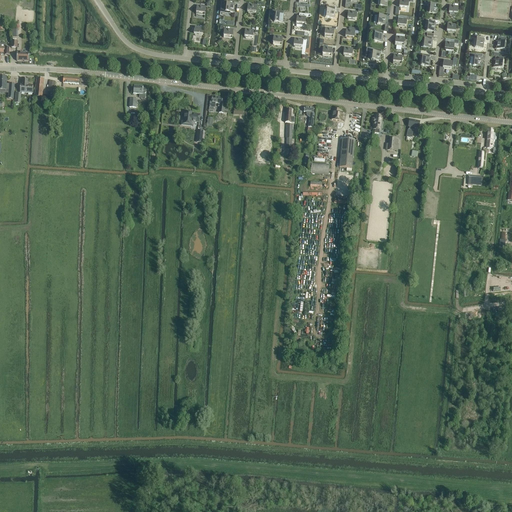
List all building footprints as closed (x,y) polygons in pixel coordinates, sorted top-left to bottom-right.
[(223,0),(221,11),(235,13),(235,12),(233,12),(234,5),(236,5),(233,5),(234,1),(228,1),(223,0)] [(400,0),(399,8),(408,9),(409,1),(400,0)] [(427,7),(427,13),(428,13),(436,14),(437,5),(429,4),(429,5),(430,5),(430,7),(427,7)] [(248,5),(247,12),(256,13),(257,6),(248,5)] [(197,6),(196,15),(196,13),(204,14),(204,16),(205,16),(206,7),(197,6)] [(324,10),(323,17),(325,17),(325,18),(335,19),(335,18),(334,18),(334,11),(336,11),(328,10),(329,7),(326,6),(326,10),(325,10),(324,10)] [(449,6),(449,13),(457,14),(458,7),(449,6)] [(272,11),(272,14),(274,14),(276,14),(275,22),(274,22),(284,23),(283,23),(284,15),(285,16),(285,15),(277,14),(278,11),(275,11),(272,11)] [(348,12),(347,19),(356,20),(357,13),(348,12)] [(376,24),(385,25),(386,16),(377,15),(377,16),(379,16),(378,24),(376,24)] [(297,17),(296,25),(304,26),(305,26),(306,18),(305,18),(297,17)] [(398,19),(397,26),(406,27),(407,20),(398,19)] [(426,31),(434,32),(435,23),(427,22),(428,23),(428,31),(426,31)] [(447,24),(447,31),(455,32),(456,25),(447,24)] [(195,27),(194,34),(203,35),(203,28),(195,27)] [(224,29),(223,38),(224,38),(224,36),(232,37),(232,39),(233,30),(224,29)] [(325,29),(324,37),(325,37),(325,36),(333,37),(333,38),(334,30),(325,29)] [(245,30),(244,37),(253,38),(254,31),(245,30)] [(346,30),(345,37),(354,38),(355,34),(355,31),(346,30)] [(372,41),(383,43),(383,42),(382,42),(382,35),(384,35),(376,34),(376,31),(374,30),(374,34),(373,33),(373,34),(375,34),(374,41),(372,41)] [(274,37),(273,45),(273,44),(281,45),(281,46),(282,38),(274,37)] [(396,37),(395,46),(395,44),(403,45),(403,47),(404,47),(404,38),(396,37)] [(421,44),(421,47),(422,47),(422,48),(433,49),(431,48),(432,41),(433,41),(426,40),(426,37),(424,37),(423,40),(424,40),(424,44),(421,44)] [(495,49),(505,50),(504,50),(505,42),(506,43),(506,42),(506,39),(506,38),(498,37),(498,41),(496,41),(497,42),(496,49),(495,49)] [(294,39),(293,46),(302,47),(303,40),(294,39)] [(474,47),(483,48),(484,40),(475,39),(477,39),(476,47),(474,47)] [(445,43),(445,50),(453,51),(454,44),(445,43)] [(323,48),(322,56),(323,55),(331,55),(331,57),(332,49),(323,48)] [(344,48),(343,55),(352,56),(353,49),(344,48)] [(367,48),(366,51),(371,52),(373,52),(372,60),(370,59),(370,60),(381,61),(380,60),(380,53),(382,53),(374,52),(374,49),(372,49),(367,48)] [(24,61),(29,61),(29,53),(17,53),(17,61),(22,61),(24,61)] [(394,55),(393,64),(393,62),(401,63),(401,65),(402,56),(394,55)] [(420,65),(420,66),(431,67),(431,66),(429,66),(430,59),(431,59),(424,58),(424,55),(422,55),(421,58),(422,58),(422,65),(420,65)] [(472,66),(481,67),(482,58),(475,57),(473,57),(473,58),(475,58),(474,66),(472,66)] [(493,67),(493,68),(503,69),(503,68),(502,68),(503,61),(504,61),(504,58),(502,57),(501,61),(493,60),(495,60),(494,67),(493,67)] [(443,61),(442,68),(444,68),(451,69),(452,62),(443,61)] [(0,90),(9,90),(8,98),(13,99),(14,84),(9,84),(9,85),(6,84),(7,77),(0,76),(0,90)] [(37,78),(36,83),(35,97),(42,98),(44,84),(44,79),(37,78)] [(32,93),(33,90),(33,85),(29,85),(29,80),(21,80),(21,84),(20,84),(20,93),(32,93)] [(143,89),(143,86),(134,85),(133,90),(133,94),(139,94),(139,97),(145,98),(146,89),(143,89)] [(222,104),(223,98),(212,97),(212,102),(210,102),(209,107),(214,107),(215,103),(220,103),(219,113),(224,113),(225,105),(222,105),(222,104)] [(314,108),(304,107),(304,112),(307,112),(307,113),(307,114),(307,115),(308,116),(309,117),(310,117),(311,117),(311,119),(310,118),(309,127),(314,127),(315,120),(314,120),(314,114),(313,114),(314,108)] [(339,107),(333,107),(332,119),(344,121),(345,113),(338,113),(339,107)] [(285,117),(285,123),(294,124),(295,118),(291,117),(292,110),(286,109),(285,117)] [(190,114),(190,113),(185,112),(184,124),(191,125),(191,122),(199,122),(200,115),(192,114),(190,114)] [(375,115),(374,120),(373,125),(375,125),(374,129),(380,130),(380,126),(381,126),(383,116),(375,115)] [(418,129),(419,127),(420,122),(411,120),(410,127),(409,127),(406,141),(411,142),(413,131),(412,130),(413,128),(418,129)] [(287,125),(286,148),(295,148),(295,139),(292,139),(292,125),(287,125)] [(493,130),(488,129),(486,148),(491,149),(492,146),(492,145),(492,140),(492,138),(494,138),(494,136),(493,136),(493,130)] [(342,138),(341,161),(340,166),(352,167),(354,139),(342,138)] [(395,140),(395,139),(388,138),(387,150),(397,152),(398,140),(395,140)] [(311,174),(328,175),(329,165),(312,163),(311,174)]
